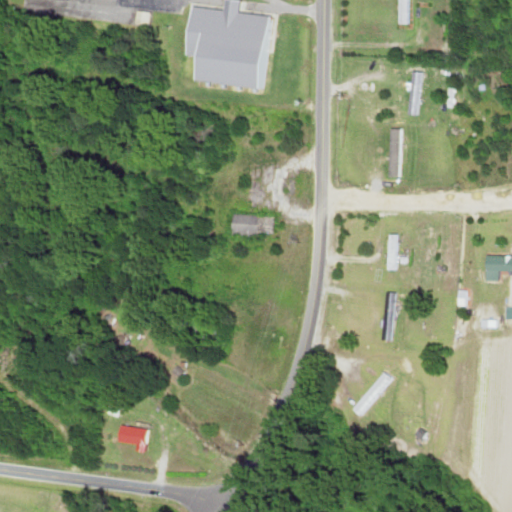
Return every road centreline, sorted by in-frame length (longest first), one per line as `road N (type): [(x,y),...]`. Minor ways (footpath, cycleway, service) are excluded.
road 1 (tertiary): [(225,511),(271,436),(308,331),(321,222),(324,0)]
road 2 (residential): [(230,505),(0,468)]
road 3 (residential): [(511,200),(322,199)]
